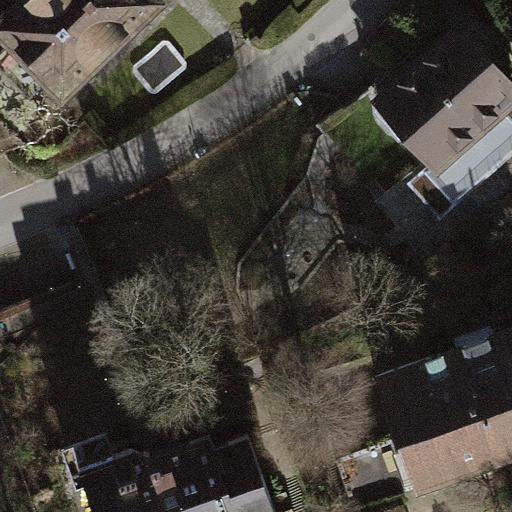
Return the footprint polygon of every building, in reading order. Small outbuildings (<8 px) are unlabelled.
[(151,0),(23,0),(0,23),(0,28),(11,40),(0,50),(0,68),(28,97),(48,77),(61,90),(153,1),(151,0)] [(511,94),(511,80),(464,26),(380,99),(385,105),(383,118),(391,128),(404,128),(435,163),(427,170),(448,194),(511,138),(511,128),(495,110),(511,94)] [(0,137),(11,132),(0,121),(0,137)] [(511,325),(454,346),(496,460),(511,454),(511,325)] [(454,346),(375,376),(417,489),(496,460),(454,346)] [(135,445),(77,466),(94,511),(277,511),(249,434),(194,453),(188,437),(139,455),(135,445)]
